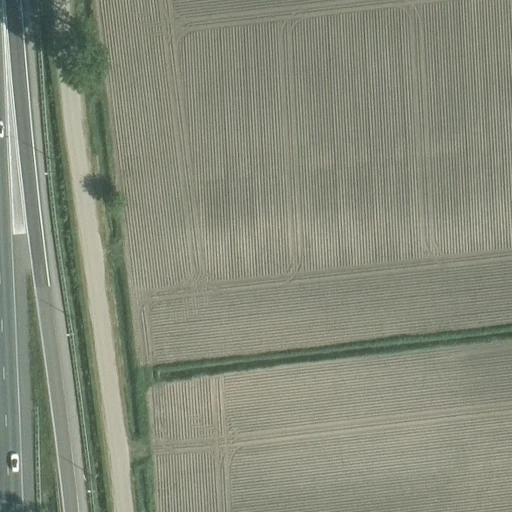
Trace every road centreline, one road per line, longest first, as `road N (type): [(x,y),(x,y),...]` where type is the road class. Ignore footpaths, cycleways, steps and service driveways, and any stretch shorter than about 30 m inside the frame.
road 1 (motorway): [(72,511),(7,0)]
road 2 (unclassified): [(131,511),(85,172),(73,0)]
road 3 (motorway): [(7,511),(0,332)]
